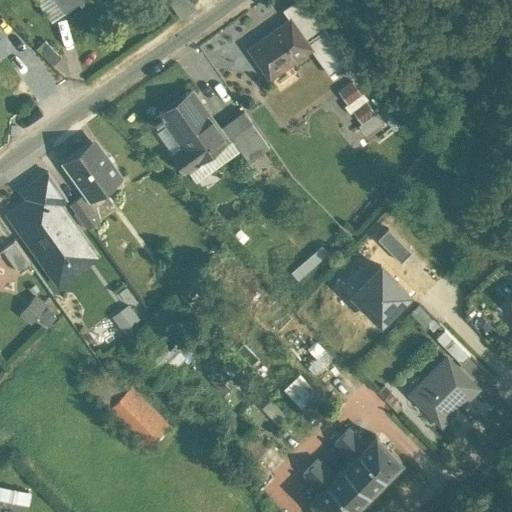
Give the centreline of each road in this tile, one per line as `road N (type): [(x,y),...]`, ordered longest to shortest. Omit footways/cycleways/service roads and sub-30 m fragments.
road 1 (residential): [(217,0),(0,154)]
road 2 (unclassified): [(511,422),(421,511)]
